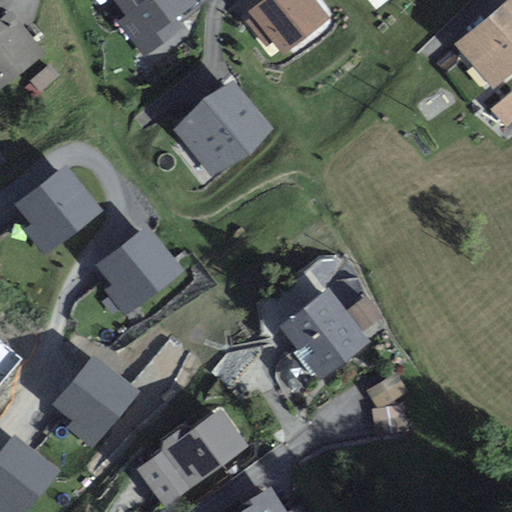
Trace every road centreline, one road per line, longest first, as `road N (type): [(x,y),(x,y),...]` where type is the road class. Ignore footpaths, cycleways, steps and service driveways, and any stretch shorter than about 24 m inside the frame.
road 1 (residential): [(0,199),(76,152),(106,172),(116,206),(113,224),(76,279),(30,401),(0,436)]
road 2 (residential): [(284,347),(265,366),(264,381),(287,424),(282,450),(207,511)]
